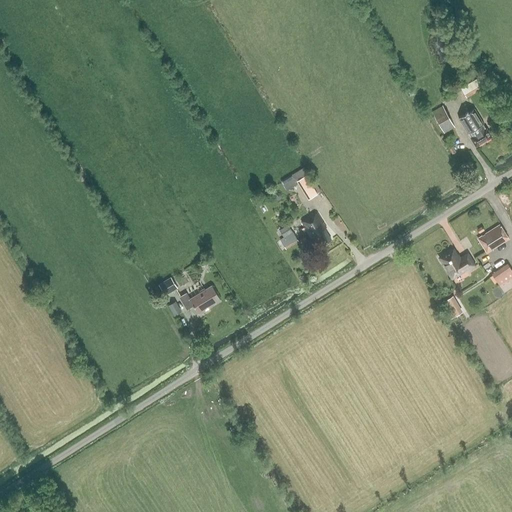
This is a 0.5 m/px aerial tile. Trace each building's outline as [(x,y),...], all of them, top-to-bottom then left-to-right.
[(466,97),(487,85),(482,76),(460,89),(466,97)] [(444,133),(454,127),(443,106),(432,112),(444,133)] [(475,147),(492,137),(483,123),(474,108),(458,117),(468,134),(475,147)] [(297,182),(306,176),(308,175),(304,169),(291,176),(295,183),(297,182)] [(318,196),(306,176),(297,182),(308,201),(318,196)] [(276,193),(275,193),(274,194),(273,195),(273,197),(273,198),(274,199),(275,200),(276,200),(277,201),(278,200),(279,200),(280,199),(281,198),(281,197),(281,195),(280,194),(279,193),(278,193),(277,193),(276,193)] [(323,245),(331,241),(324,230),(326,229),(317,213),(301,222),(304,228),(310,239),(311,238),(314,244),(320,241),(323,245)] [(509,239),(500,224),(478,238),(487,253),(509,239)] [(298,241),(292,233),(288,225),(280,230),(284,237),(280,240),(285,248),(298,241)] [(475,266),(467,254),(459,259),(453,249),(439,258),(443,263),(442,264),(451,279),(465,270),(466,272),(475,266)] [(511,287),(511,272),(507,264),(492,274),(499,285),(504,293),(511,287)] [(165,295),(175,289),(168,278),(159,284),(165,295)] [(197,314),(220,300),(211,286),(189,300),(186,294),(180,298),(186,309),(192,305),(197,314)] [(447,314),(450,320),(462,313),(453,297),(441,304),(447,314)] [(174,314),(182,310),(176,300),(168,304),(174,314)]
